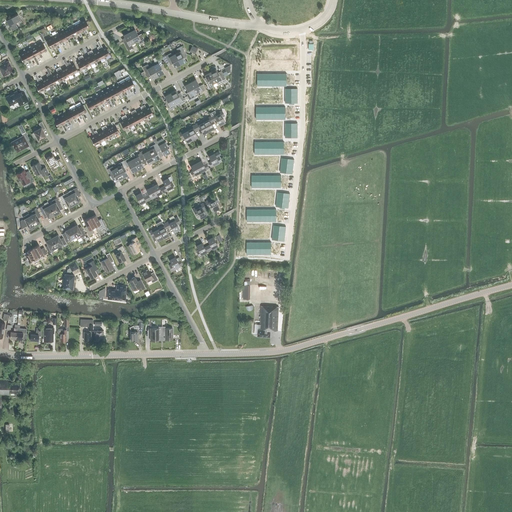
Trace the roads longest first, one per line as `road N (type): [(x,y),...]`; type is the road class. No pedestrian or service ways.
road 1 (secondary): [(511,285),(284,350),(207,354)]
road 2 (residential): [(301,28),(302,128),(286,259)]
road 3 (secondary): [(207,354),(0,353)]
road 4 (residential): [(58,141),(210,60)]
road 5 (residential): [(120,191),(228,133)]
